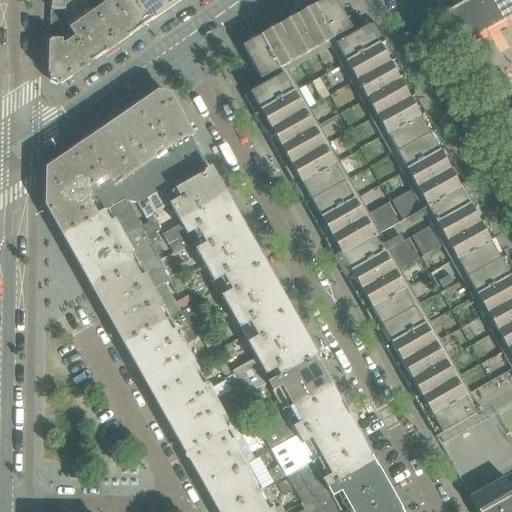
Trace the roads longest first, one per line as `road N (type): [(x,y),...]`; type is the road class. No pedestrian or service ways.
road 1 (residential): [(180,52),(433,511)]
road 2 (residential): [(10,253),(4,507)]
road 3 (residential): [(397,0),(511,204)]
road 4 (residential): [(171,485),(72,314)]
road 5 (residential): [(18,148),(180,52)]
road 6 (residential): [(20,0),(18,148)]
